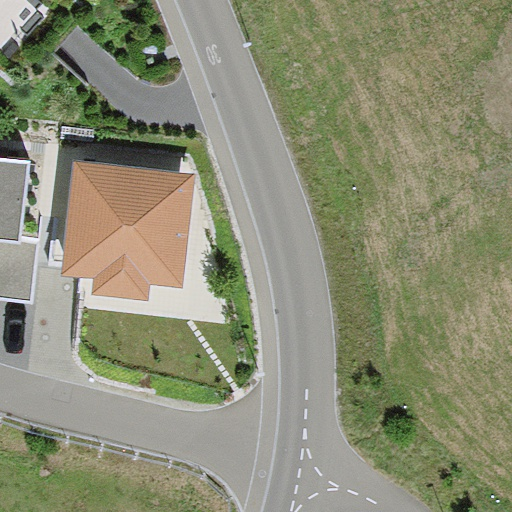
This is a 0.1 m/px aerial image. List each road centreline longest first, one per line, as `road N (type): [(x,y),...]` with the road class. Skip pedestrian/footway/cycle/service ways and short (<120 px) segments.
road 1 (residential): [(301,471),(307,355),(295,260),(204,0)]
road 2 (residential): [(301,471),(0,387)]
